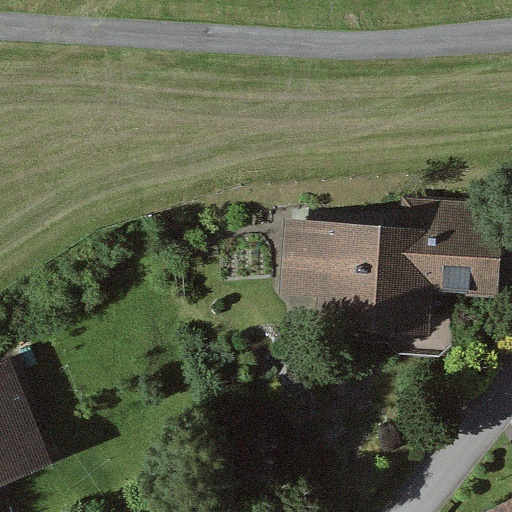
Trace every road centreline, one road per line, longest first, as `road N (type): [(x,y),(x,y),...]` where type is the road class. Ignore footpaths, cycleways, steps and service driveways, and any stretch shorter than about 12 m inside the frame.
road 1 (residential): [(0,28),(311,44),(511,38)]
road 2 (residential): [(408,511),(511,384)]
